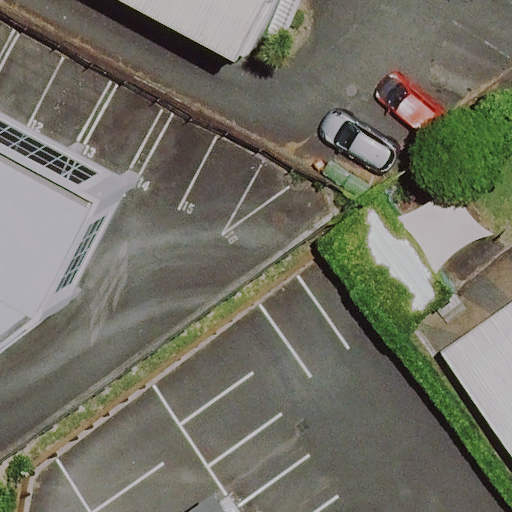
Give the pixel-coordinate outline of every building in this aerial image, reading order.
[(292,0),(110,0),(253,74),(292,0)] [(125,220),(0,153),(0,372),(66,329),(125,220)] [(393,340),(457,296),(441,272),(493,236),(442,163),(326,243),(393,340)] [(511,283),(435,336),(511,447),(511,283)] [(231,511),(219,493),(190,511),(231,511)]
